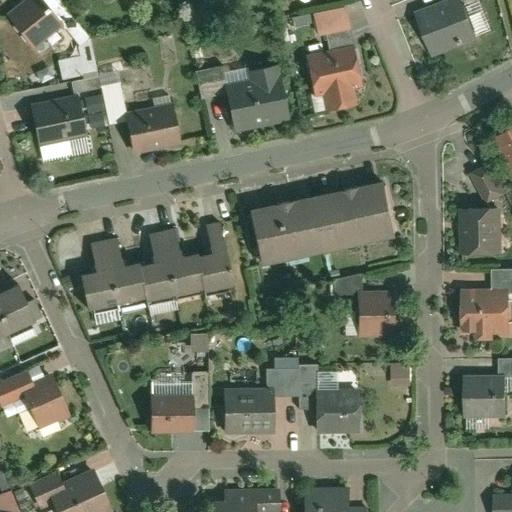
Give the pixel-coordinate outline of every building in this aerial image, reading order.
[(21,0),(5,13),(30,45),(58,23),(39,0),(21,0)] [(76,46),(87,37),(56,0),(39,0),(58,23),(76,46)] [(446,0),(414,12),(430,54),(473,37),(461,3),(459,0),(446,0)] [(323,33),(348,28),(343,5),(310,13),(315,35),(323,33)] [(326,49),(350,43),(354,42),(350,27),(348,28),(323,33),(326,49)] [(79,56),(56,61),(60,79),(95,72),(87,37),(76,46),(79,56)] [(326,49),(302,54),(311,94),(320,92),(324,109),(355,102),(352,87),(360,85),(350,43),(326,49)] [(200,98),(226,93),(224,85),(220,65),(195,70),(200,98)] [(247,81),(224,85),(226,93),(233,130),(285,120),(275,65),(245,71),(247,81)] [(72,92),(99,86),(97,75),(69,81),(72,92)] [(107,123),(126,119),(125,114),(118,82),(99,86),(107,123)] [(74,96),(29,105),(38,145),(83,135),(74,96)] [(126,119),(132,152),(177,144),(170,105),(125,114),(126,119)] [(511,128),(490,139),(509,176),(511,174),(511,128)] [(487,164),(468,172),(483,203),(502,194),(487,164)] [(380,177),(247,205),(258,256),(391,228),(380,177)] [(497,208),(457,208),(457,252),(497,251),(497,208)] [(204,289),(231,284),(219,221),(205,224),(210,252),(197,254),(204,287),(204,289)] [(139,265),(145,297),(146,299),(204,287),(197,254),(196,251),(180,255),(174,226),(149,231),(155,261),(139,265)] [(96,270),(80,274),(88,309),(145,297),(139,265),(138,261),(122,265),(116,237),(90,242),(96,270)] [(511,268),(490,268),(490,290),(506,289),(511,289),(511,268)] [(355,292),(359,292),(359,274),(331,279),(331,294),(355,294),(355,292)] [(0,333),(31,319),(14,280),(0,286),(0,333)] [(490,290),(459,290),(459,333),(471,333),(471,337),(490,337),(490,332),(506,332),(506,289),(490,290)] [(359,292),(355,292),(355,294),(356,335),(393,334),(392,291),(359,292)] [(511,358),(497,358),(497,375),(503,375),(511,375),(511,358)] [(295,367),(295,395),(295,407),(313,407),(313,389),(313,363),(295,364),(295,367)] [(387,363),(387,384),(406,384),(405,363),(387,363)] [(265,367),(264,386),(270,386),(270,395),(295,395),(295,367),(265,367)] [(19,386),(29,382),(25,370),(0,380),(0,404),(23,395),(19,386)] [(188,394),(188,429),(205,429),(205,371),(188,371),(188,394)] [(23,395),(36,426),(65,413),(49,374),(29,382),(19,386),(23,395)] [(463,376),(463,415),(504,414),(503,375),(497,375),(463,376)] [(220,386),(220,429),(270,429),(270,395),(270,386),(264,386),(220,386)] [(313,407),(313,429),(355,429),(355,389),(313,389),(313,407)] [(148,394),(148,429),(188,429),(188,394),(148,394)] [(51,498),(57,511),(103,511),(108,510),(90,469),(58,483),(47,488),(51,498)] [(47,488),(58,483),(52,471),(26,483),(36,504),(51,498),(47,488)] [(302,488),(302,511),(346,511),(346,507),(346,487),(302,488)] [(210,499),(209,511),(277,511),(278,488),(225,488),(225,499),(210,499)] [(511,511),(511,493),(494,493),(493,511),(511,511)]
